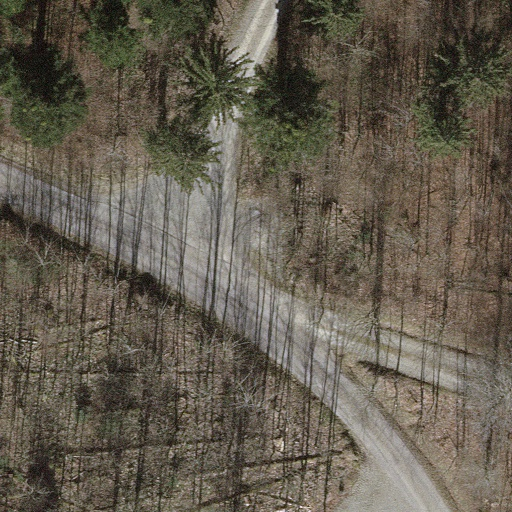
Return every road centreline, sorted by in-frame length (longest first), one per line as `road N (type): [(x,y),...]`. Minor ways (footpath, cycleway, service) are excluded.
road 1 (track): [(163,258),(259,323),(343,394),(440,511)]
road 2 (track): [(511,388),(163,258)]
road 3 (track): [(274,0),(163,258)]
road 4 (track): [(0,179),(163,258)]
